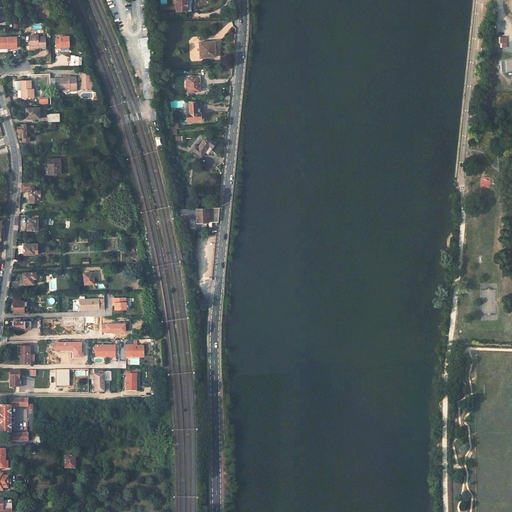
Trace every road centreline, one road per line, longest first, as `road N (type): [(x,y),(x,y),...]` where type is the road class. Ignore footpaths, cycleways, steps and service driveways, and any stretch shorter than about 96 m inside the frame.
road 1 (primary): [(216,511),(214,324),(243,0)]
road 2 (residential): [(452,288),(479,0)]
road 3 (residential): [(0,311),(15,177),(0,100)]
